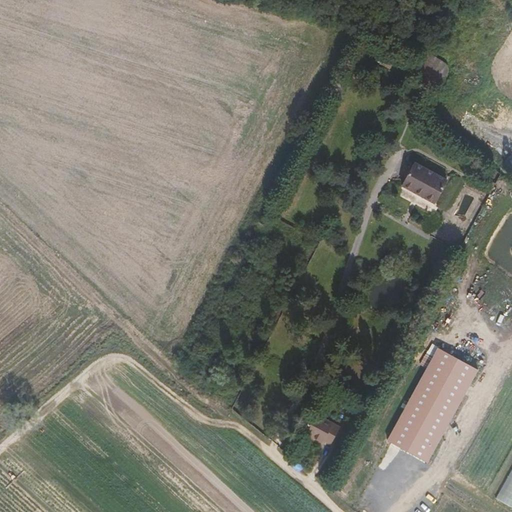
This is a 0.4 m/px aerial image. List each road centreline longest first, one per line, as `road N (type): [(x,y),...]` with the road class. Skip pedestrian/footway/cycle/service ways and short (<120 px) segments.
road 1 (residential): [(157,355),(337,511)]
road 2 (track): [(0,223),(157,355)]
